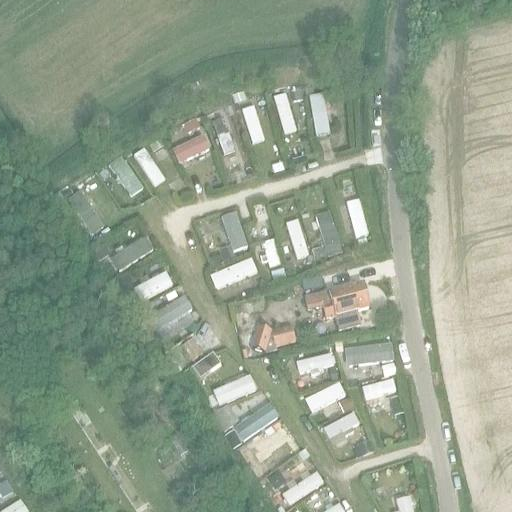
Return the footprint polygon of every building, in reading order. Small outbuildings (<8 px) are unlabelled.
[(349,86),(338,87),(338,92),(338,95),(349,95),(349,91),(349,86)] [(312,87),(303,88),(304,92),(304,98),(313,97),(312,92),(312,87)] [(242,92),(230,96),(232,102),(233,105),(245,101),(244,98),(242,92)] [(294,93),(290,93),(292,104),(303,102),(301,92),(294,93)] [(321,96),(307,98),(313,139),(327,137),(323,110),(328,109),(327,102),(322,103),(321,96)] [(270,102),(282,137),(295,133),(283,97),(270,102)] [(252,109),(239,113),(249,147),(262,143),(252,109)] [(220,121),(209,125),(222,159),(233,155),(220,121)] [(193,123),(183,127),(185,131),(187,135),(197,131),(193,123)] [(200,139),(169,153),(176,167),(186,162),(188,166),(194,163),(192,159),(206,153),(200,139)] [(160,142),(149,147),(152,153),(153,154),(163,149),(163,147),(160,142)] [(142,151),(132,158),(152,190),(163,183),(142,151)] [(120,159),(107,168),(128,201),(141,192),(120,159)] [(105,170),(98,174),(101,178),(103,181),(110,177),(108,174),(105,170)] [(66,189),(58,194),(64,202),(72,197),(66,189)] [(70,199),(90,229),(99,223),(89,209),(94,206),(89,198),(84,201),(79,193),(70,199)] [(357,202),(344,206),(353,242),(367,238),(357,202)] [(320,211),(307,216),(318,251),(331,247),(320,211)] [(297,223),(284,227),(294,262),(307,258),(297,223)] [(364,240),(355,243),(358,252),(367,250),(364,240)] [(143,241),(108,263),(116,276),(151,254),(143,241)] [(271,242),(260,246),(263,257),(256,259),(259,267),(265,265),(267,271),(279,267),(271,242)] [(98,249),(92,252),(97,260),(103,256),(108,253),(103,245),(98,249)] [(229,248),(218,252),(219,257),(222,265),(234,261),(229,248)] [(317,251),(311,253),(314,264),(326,261),(324,255),(317,251)] [(219,257),(207,261),(210,269),(222,265),(219,257)] [(249,261),(207,279),(213,293),(255,275),(249,261)] [(281,271),(269,275),(272,285),(284,281),(281,271)] [(138,306),(170,288),(162,274),(148,282),(145,278),(136,283),(138,287),(130,292),(138,306)] [(318,280),(300,285),(303,295),(321,290),(318,280)] [(269,281),(258,286),(260,293),(271,289),(269,281)] [(305,300),(307,312),(322,308),(325,321),(335,318),(338,332),(359,327),(356,313),(368,310),(361,285),(328,294),(305,300)] [(156,334),(190,313),(184,302),(164,315),(162,311),(147,320),(156,334)] [(188,324),(185,334),(193,336),(196,326),(188,324)] [(258,328),(250,352),(252,352),(265,356),(276,353),(275,349),(295,344),(291,329),(271,335),(270,334),(271,332),(258,328)] [(181,349),(191,364),(202,356),(192,341),(181,349)] [(334,345),(333,345),(334,355),(335,354),(341,354),(340,344),(334,345)] [(389,347),(342,353),(344,371),(391,365),(389,347)] [(242,355),(244,364),(257,360),(252,352),(242,355)] [(212,356),(191,370),(198,381),(219,367),(212,356)] [(329,357),(293,365),(296,378),(332,369),(329,357)] [(335,369),(327,371),(330,382),(338,380),(335,369)] [(247,379),(209,395),(216,410),(253,395),(247,379)] [(388,383),(359,392),(363,403),(376,399),(378,404),(387,401),(386,396),(391,395),(388,383)] [(338,389),(307,404),(312,414),(343,399),(338,389)] [(349,400),(337,405),(341,415),(353,410),(349,400)] [(400,401),(389,403),(393,418),(403,416),(400,401)] [(351,416),(321,432),(327,443),(340,436),(342,440),(351,436),(349,431),(356,427),(351,416)] [(232,432),(224,437),(232,451),(240,446),(232,432)] [(368,443),(356,448),(360,459),(372,454),(368,443)] [(285,444),(258,464),(265,474),(293,455),(285,444)] [(278,474),(267,481),(274,491),(285,484),(278,474)] [(70,475),(60,482),(73,500),(83,493),(70,475)] [(314,476),(280,498),(287,508),(321,486),(314,476)] [(409,511),(407,501),(393,504),(394,511),(409,511)] [(3,511),(25,511),(19,502),(3,511)]
